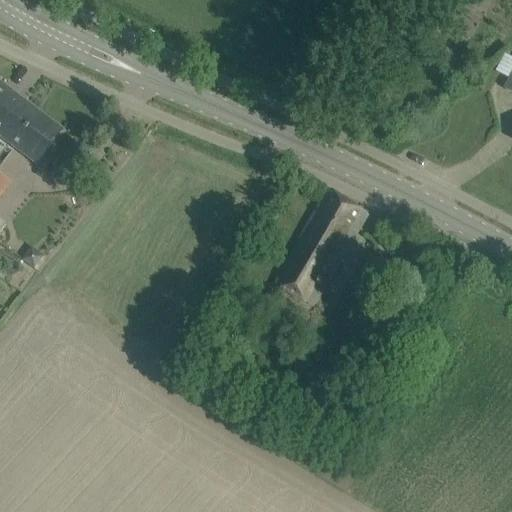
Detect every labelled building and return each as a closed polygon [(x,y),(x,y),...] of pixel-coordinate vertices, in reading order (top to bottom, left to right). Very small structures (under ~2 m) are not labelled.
[(0,110),(12,94),(0,85),(0,110)] [(12,94),(0,110),(0,136),(36,164),(49,148),(61,132),(12,94)] [(0,193),(9,182),(0,175),(0,193)] [(327,191),(316,208),(273,286),(306,305),(328,269),(334,273),(368,216),(327,191)] [(21,261),(34,271),(44,258),(32,247),(21,261)] [(371,255),(362,272),(367,275),(369,272),(398,287),(394,295),(404,300),(401,307),(412,313),(416,306),(424,291),(414,286),(418,279),(371,255)]
